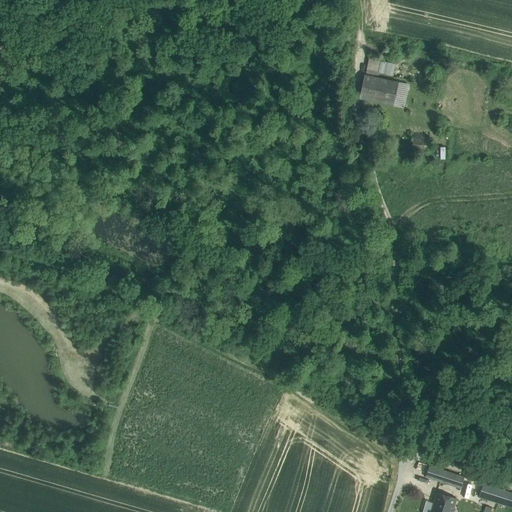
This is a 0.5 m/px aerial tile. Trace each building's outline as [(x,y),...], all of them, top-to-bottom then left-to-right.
[(382,60),(369,57),(367,70),(379,73),(382,60)] [(398,83),(366,76),(361,97),(393,104),(398,83)] [(415,138),(414,150),(428,152),(430,140),(415,138)] [(436,468),(419,462),(416,470),(427,473),(426,476),(433,478),(433,476),(436,468)] [(465,477),(436,468),(433,476),(462,485),(465,477)] [(483,483),(479,497),(505,505),(510,492),(483,483)] [(452,511),(457,498),(437,492),(434,502),(438,503),(437,509),(442,510),(442,511),(441,511),(452,511)] [(442,510),(437,509),(438,503),(434,502),(431,511),(441,511),(442,511),(442,510)]
